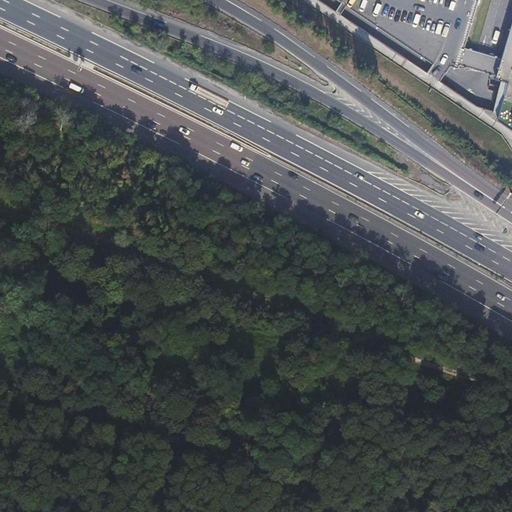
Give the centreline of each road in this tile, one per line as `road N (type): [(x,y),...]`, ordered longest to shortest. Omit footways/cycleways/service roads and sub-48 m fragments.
road 1 (motorway): [(0,42),(393,240),(511,311)]
road 2 (motorway): [(511,270),(409,209),(0,3)]
road 3 (motorway): [(511,215),(300,85),(91,0)]
road 4 (motorway): [(511,207),(278,37),(214,0)]
